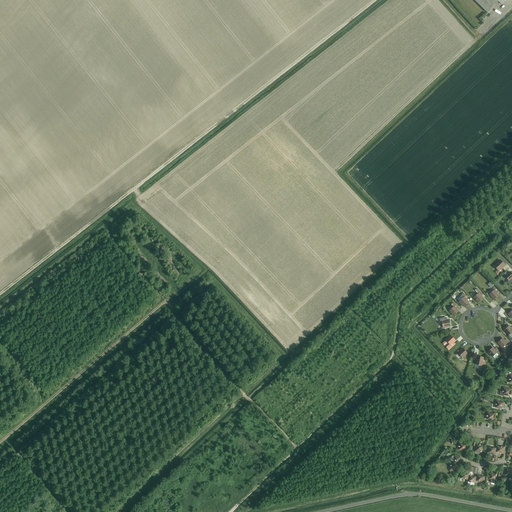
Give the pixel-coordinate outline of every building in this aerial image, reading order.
[(498,2),(496,0),(473,0),(487,13),(498,2)] [(503,270),(501,268),(504,265),(500,260),(494,266),(498,270),(495,273),(497,275),(503,270)] [(492,289),(494,291),(489,295),(494,299),(498,295),(497,293),(499,291),(494,287),(492,289)] [(474,298),(478,302),(483,298),(481,296),(483,295),(477,288),(475,290),(478,294),(474,298)] [(459,302),(463,306),(468,302),(466,300),(468,299),(463,293),(461,295),(463,298),(459,302)] [(453,307),(449,311),(454,316),(458,311),(457,310),(459,308),(453,302),(451,305),(453,307)] [(440,322),(441,322),(442,328),(444,327),(450,326),(449,320),(447,320),(446,318),(440,319),(440,322)] [(446,340),(450,344),(446,348),(448,350),(455,344),(453,342),(455,340),(450,336),(446,340)] [(498,343),(502,348),(506,344),(508,346),(510,343),(506,339),(504,340),(502,339),(498,343)] [(454,353),(457,355),(459,354),(462,358),(467,353),(463,349),(461,350),(459,348),(454,353)] [(488,352),(492,357),(496,353),(498,355),(500,352),(496,348),(494,350),(492,348),(488,352)] [(475,365),(481,366),(480,370),(483,371),(485,362),(482,362),(483,358),(477,357),(475,365)] [(505,389),(506,388),(503,388),(502,391),(500,391),(500,395),(504,396),(504,395),(507,396),(507,394),(510,395),(511,390),(505,389)] [(504,403),(498,402),(499,401),(496,400),(495,404),(495,405),(497,405),(496,408),(500,409),(501,407),(503,408),(504,403)] [(487,419),(491,420),(492,419),(494,419),(495,415),(489,414),(490,413),(487,412),(487,416),(486,415),(486,417),(487,417),(487,419)] [(457,447),(459,447),(458,450),(462,451),(463,449),(466,450),(467,445),(461,444),(461,443),(458,443),(458,446),(457,446),(457,447)] [(492,454),(492,455),(495,455),(495,452),(503,454),(504,447),(501,447),(501,448),(496,447),(496,449),(493,449),(493,448),(492,448),(492,449),(488,448),(487,453),(492,454)] [(469,471),(467,483),(470,483),(470,482),(475,483),(476,477),(469,476),(469,472),(473,472),(473,467),(470,467),(469,471)] [(467,482),(467,483),(469,471),(467,470),(466,473),(466,474),(460,473),(459,478),(464,479),(465,480),(465,479),(467,480),(467,482)]
